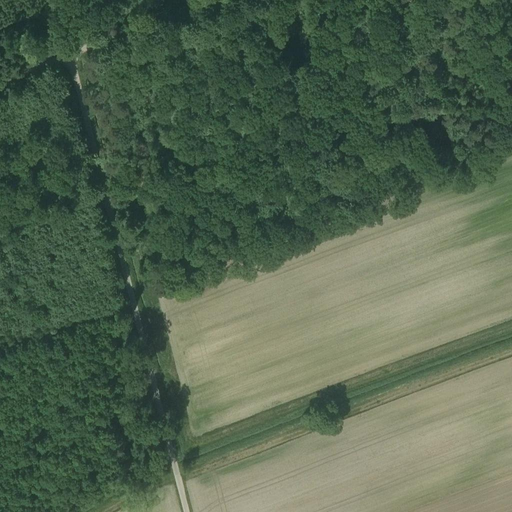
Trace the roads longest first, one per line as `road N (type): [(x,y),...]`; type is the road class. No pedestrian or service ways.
road 1 (residential): [(210,0),(79,69),(190,511)]
road 2 (track): [(0,101),(79,69),(59,0)]
